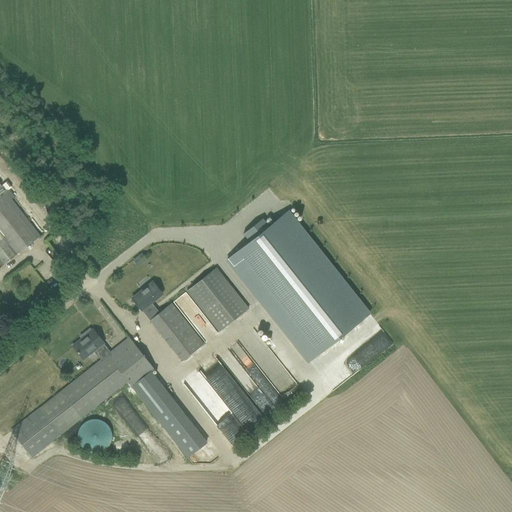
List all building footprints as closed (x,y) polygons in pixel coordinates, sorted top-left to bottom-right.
[(0,267),(39,238),(40,236),(12,199),(5,191),(7,189),(8,190),(9,189),(11,187),(6,182),(1,186),(0,184),(0,267)] [(250,241),(225,260),(307,363),(370,313),(289,210),(267,227),(262,219),(244,234),(250,241)] [(141,254),(133,260),(137,266),(146,260),(141,254)] [(248,308),(216,267),(186,291),(218,331),(248,308)] [(162,294),(152,282),(132,298),(142,310),(162,294)] [(202,343),(178,312),(172,304),(150,321),(180,360),(202,343)] [(81,339),(72,346),(83,359),(93,351),(101,360),(108,354),(100,345),(103,343),(93,330),(91,331),(90,328),(83,334),(85,336),(81,339)] [(242,347),(269,386),(285,374),(258,335),(242,347)] [(101,360),(40,408),(11,431),(31,456),(59,433),(126,380),(155,417),(174,402),(149,371),(153,367),(148,362),(143,356),(129,337),(110,352),(108,354),(101,360)] [(219,365),(207,379),(199,372),(198,373),(215,389),(226,377),(229,379),(232,376),(219,365)] [(108,442),(108,441),(107,439),(106,435),(105,432),(103,430),(101,428),(98,427),(95,425),(92,425),(89,425),(85,426),(82,428),(79,429),(78,432),(76,435),(75,438),(74,441),(75,444),(75,447),(76,450),(78,452),(81,455),(83,456),(87,458),(90,458),(94,458),(97,457),(99,456),(102,454),(105,451),(106,449),(107,446),(108,442)]
